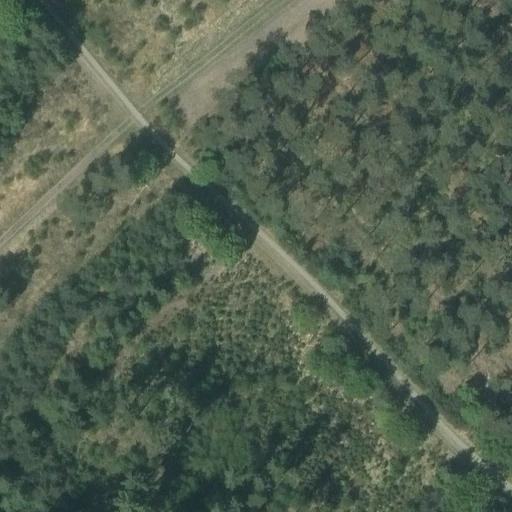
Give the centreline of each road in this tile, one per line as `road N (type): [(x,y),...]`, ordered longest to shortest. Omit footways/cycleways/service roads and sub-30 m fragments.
road 1 (track): [(288,0),(133,114)]
road 2 (track): [(0,245),(133,114)]
